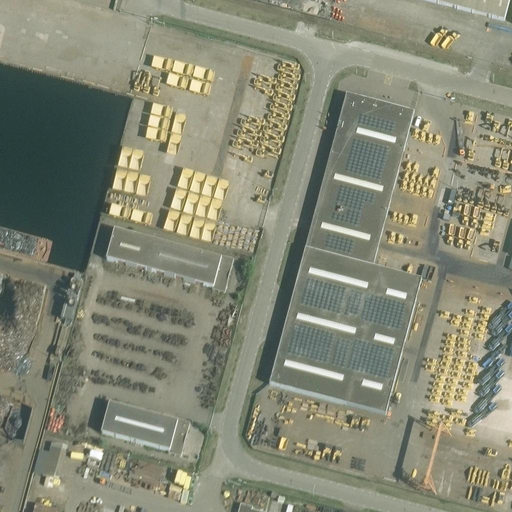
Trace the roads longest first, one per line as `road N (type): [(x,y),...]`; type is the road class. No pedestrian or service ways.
road 1 (unclassified): [(420,511),(256,467),(240,460),(228,434),(329,51)]
road 2 (unknown): [(433,79),(432,247),(447,264),(511,293)]
road 3 (unclassified): [(329,51),(143,0)]
road 4 (unclassified): [(511,99),(329,51)]
road 5 (unknown): [(0,378),(38,388),(43,398),(9,511)]
